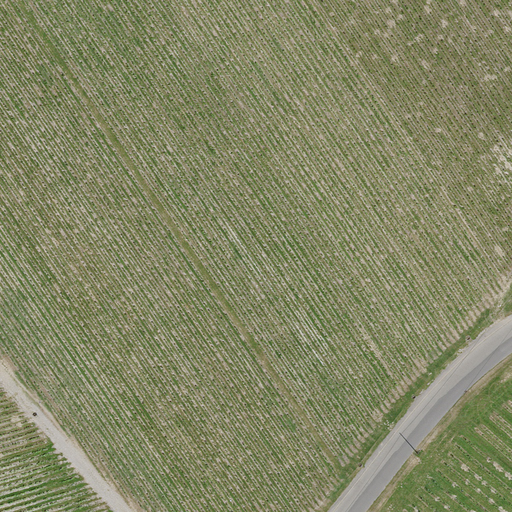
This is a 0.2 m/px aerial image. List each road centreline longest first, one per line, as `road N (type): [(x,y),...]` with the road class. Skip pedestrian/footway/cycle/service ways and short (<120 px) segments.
road 1 (tertiary): [(511,336),(445,392),(348,511)]
road 2 (track): [(0,370),(123,511)]
